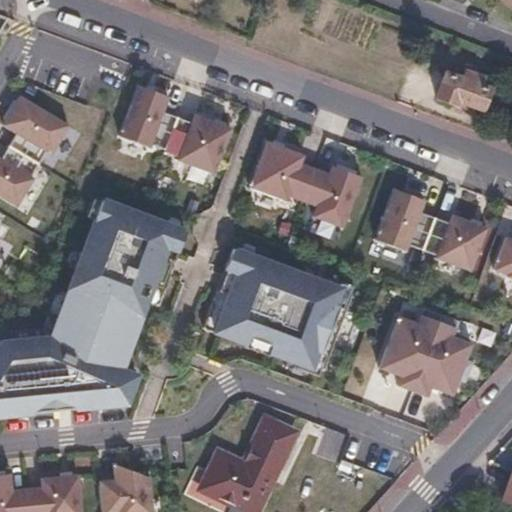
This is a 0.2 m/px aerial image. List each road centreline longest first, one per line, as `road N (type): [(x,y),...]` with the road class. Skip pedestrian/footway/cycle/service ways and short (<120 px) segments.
road 1 (residential): [(47,0),(511,172)]
road 2 (residential): [(458,462),(232,375),(133,434),(0,442)]
